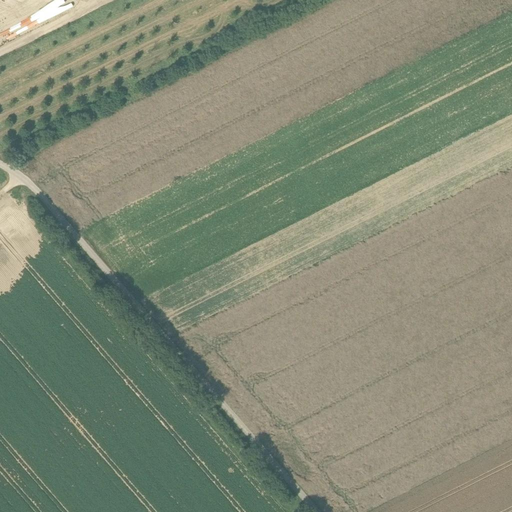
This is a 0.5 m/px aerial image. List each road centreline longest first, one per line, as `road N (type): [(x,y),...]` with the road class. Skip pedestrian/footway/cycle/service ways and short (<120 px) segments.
road 1 (track): [(21,177),(312,511)]
road 2 (track): [(0,55),(109,0)]
